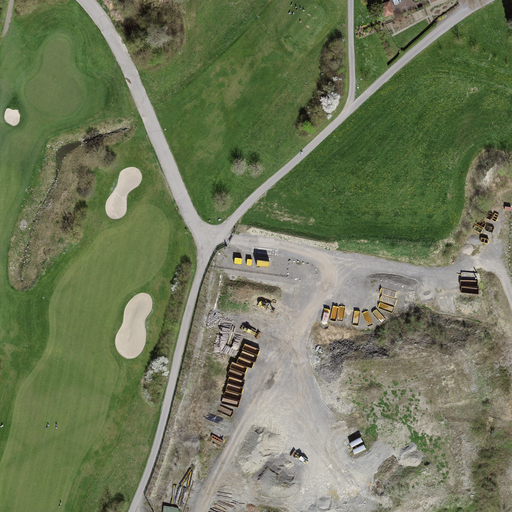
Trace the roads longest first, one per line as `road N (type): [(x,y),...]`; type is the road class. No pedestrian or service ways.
road 1 (track): [(204,240),(446,21),(485,0)]
road 2 (track): [(127,511),(204,240)]
